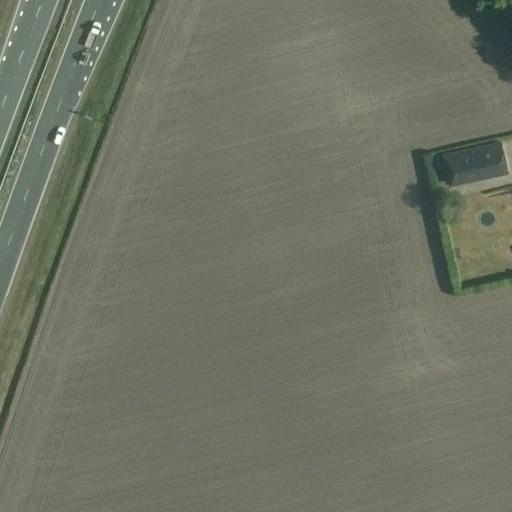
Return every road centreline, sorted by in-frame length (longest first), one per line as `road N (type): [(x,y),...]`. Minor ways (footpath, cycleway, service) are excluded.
road 1 (trunk): [(0,273),(102,0)]
road 2 (trunk): [(43,0),(0,118)]
